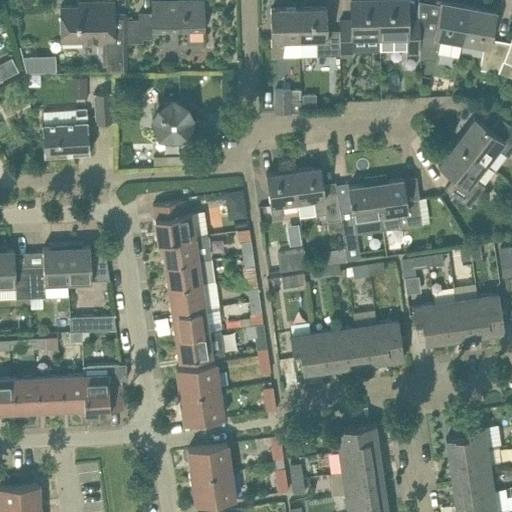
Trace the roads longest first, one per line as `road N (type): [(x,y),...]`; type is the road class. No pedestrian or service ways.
road 1 (residential): [(153,433),(120,217)]
road 2 (residential): [(248,131),(442,119)]
road 3 (residential): [(0,438),(153,433)]
road 4 (residential): [(118,176),(223,169),(248,131)]
road 5 (residential): [(248,131),(245,0)]
road 6 (residential): [(292,395),(394,385),(415,398)]
road 7 (residential): [(0,219),(120,217)]
